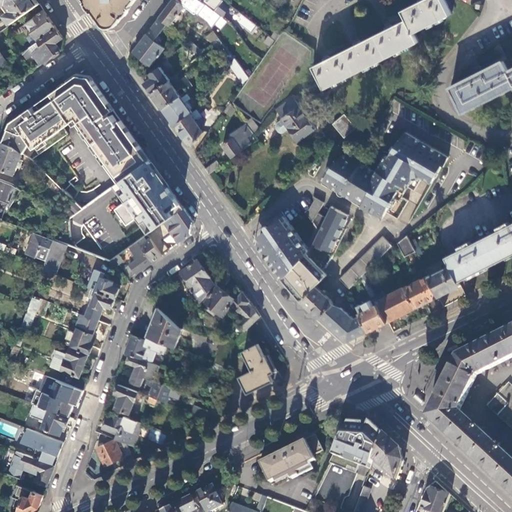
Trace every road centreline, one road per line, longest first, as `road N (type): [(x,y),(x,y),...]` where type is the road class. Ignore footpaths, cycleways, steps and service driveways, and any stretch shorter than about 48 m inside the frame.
road 1 (residential): [(222,225),(139,283),(60,484),(62,511)]
road 2 (primary): [(353,378),(80,511)]
road 3 (residential): [(235,242),(311,190),(371,224),(331,282)]
road 4 (primary): [(108,63),(222,225)]
road 5 (primary): [(235,242),(308,338),(353,378)]
road 6 (secondary): [(511,295),(353,378)]
